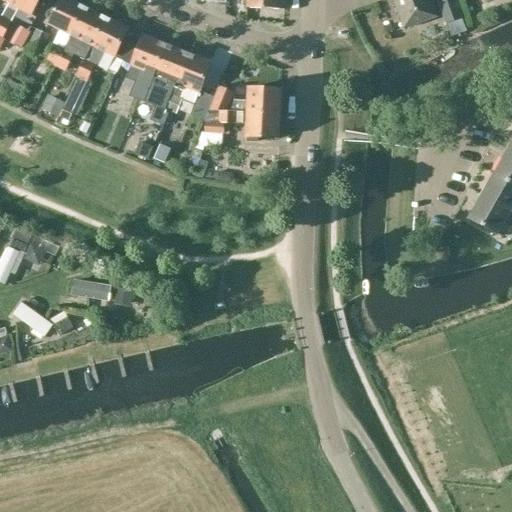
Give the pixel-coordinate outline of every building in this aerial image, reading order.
[(40,0),(12,0),(10,4),(0,21),(0,37),(3,39),(19,9),(32,16),(40,0)] [(47,62),(56,67),(71,35),(85,8),(67,0),(60,0),(49,25),(61,31),(55,45),(47,62)] [(248,0),(248,9),(282,10),(282,7),(285,6),(285,0),(248,0)] [(438,17),(432,0),(393,0),(404,29),(438,17)] [(463,19),(456,0),(442,0),(439,1),(447,24),(463,19)] [(66,71),(73,56),(85,62),(92,46),(93,46),(107,19),(85,8),(71,35),(56,67),(66,71)] [(66,125),(80,96),(85,87),(88,82),(91,74),(95,65),(97,61),(118,71),(129,47),(123,43),(129,30),(107,19),(93,46),(92,46),(85,62),(71,91),(64,103),(58,118),(57,121),(66,125)] [(36,30),(26,52),(39,58),(50,36),(36,30)] [(131,95),(145,101),(153,79),(167,46),(144,37),(127,79),(136,82),(131,95)] [(167,46),(153,79),(145,101),(157,106),(151,119),(165,125),(170,111),(167,110),(189,54),(167,46)] [(185,91),(184,91),(185,87),(200,93),(200,92),(212,64),(189,54),(167,110),(170,111),(177,114),(183,99),(182,99),(185,91)] [(23,87),(7,80),(2,90),(18,98),(23,87)] [(219,87),(215,98),(210,112),(220,112),(245,113),(281,114),(282,90),(250,88),(249,101),(235,101),(235,94),(219,87)] [(192,115),(205,121),(210,112),(215,98),(200,92),(200,93),(192,115)] [(41,109),(58,118),(64,103),(48,96),(41,109)] [(210,112),(205,121),(205,129),(203,129),(198,145),(222,147),(223,135),(229,135),(230,124),(236,124),(248,124),(247,138),(248,138),(248,142),(258,142),(258,138),(280,139),(281,114),(245,113),(220,112),(210,112)] [(511,182),(511,152),(509,151),(496,174),(511,182)] [(511,213),(511,212),(511,182),(496,174),(483,197),(511,213)] [(499,234),(511,213),(483,197),(471,218),(499,234)] [(0,281),(4,284),(20,249),(5,242),(0,253),(0,281)] [(107,292),(108,279),(70,275),(68,288),(107,292)] [(119,279),(113,297),(126,302),(132,283),(119,279)] [(42,335),(52,320),(17,297),(6,311),(42,335)]
